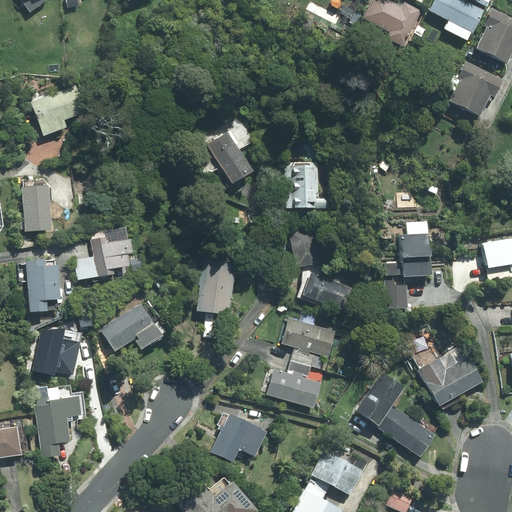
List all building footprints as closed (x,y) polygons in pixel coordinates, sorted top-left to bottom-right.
[(402,45),(420,10),(403,1),(400,6),(388,0),(369,0),(361,17),(388,30),(385,36),(402,45)] [(472,31),(483,8),(466,0),(432,0),(428,9),(472,31)] [(511,45),(511,19),(490,9),(481,26),(483,27),(473,48),(503,63),(511,45)] [(428,29),(418,22),(410,35),(420,41),(428,29)] [(14,46),(12,38),(0,42),(2,50),(14,46)] [(492,97),(501,80),(464,61),(455,78),(456,79),(446,100),(477,116),(487,95),(492,97)] [(38,127),(84,109),(72,80),(27,98),(38,127)] [(250,171),(228,132),(207,145),(230,184),(250,171)] [(282,163),(283,207),(314,206),(314,194),(318,194),(317,162),(282,163)] [(49,228),(47,184),(20,186),(22,230),(49,228)] [(294,265),(318,262),(313,228),(289,232),(294,265)] [(384,275),(429,274),(428,234),(398,235),(399,264),(383,264),(384,275)] [(76,280),(110,273),(109,267),(125,264),(123,252),(129,251),(126,237),(105,241),(104,237),(88,240),(92,257),(72,261),(76,280)] [(511,269),(511,237),(480,243),(483,267),(508,263),(509,270),(511,269)] [(226,313),(232,260),(200,256),(194,309),(226,313)] [(24,262),(27,311),(45,310),(44,300),(57,299),(56,265),(43,266),(43,260),(24,262)] [(346,311),(355,289),(309,270),(300,292),(346,311)] [(157,287),(165,282),(160,274),(152,279),(157,287)] [(384,308),(407,308),(406,285),(393,285),(393,280),(383,280),(384,308)] [(160,334),(140,303),(99,328),(113,350),(132,338),(138,348),(160,334)] [(290,360),(310,366),(313,356),(308,354),(308,351),(327,357),(334,332),(288,318),(280,344),(298,349),(297,351),(293,350),(290,360)] [(436,405),(479,381),(466,356),(444,368),(438,356),(416,369),(436,405)] [(307,377),(310,366),(290,360),(286,373),(272,369),(265,394),(312,408),(319,383),(301,377),(302,375),(307,377)] [(353,411),(419,454),(433,432),(390,404),(402,387),(379,372),(353,411)] [(29,389),(38,459),(55,457),(54,444),(65,443),(62,418),(76,416),(73,398),(46,401),(44,387),(29,389)] [(261,430),(224,414),(220,413),(215,425),(216,426),(214,430),(217,431),(207,452),(228,462),(234,449),(249,456),(261,430)] [(0,458),(16,457),(11,428),(0,429),(0,458)] [(320,450),(307,475),(345,495),(362,463),(347,455),(343,462),(320,450)] [(248,511),(251,510),(227,481),(209,497),(196,482),(172,503),(179,511),(248,511)] [(383,505),(398,511),(403,511),(411,494),(392,486),(383,505)] [(336,511),(337,509),(299,490),(287,511),(336,511)]
